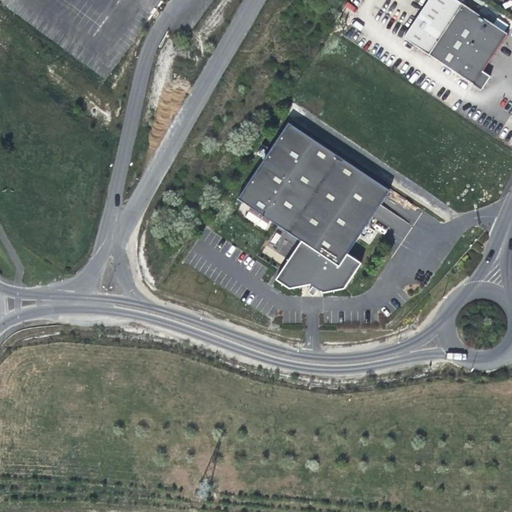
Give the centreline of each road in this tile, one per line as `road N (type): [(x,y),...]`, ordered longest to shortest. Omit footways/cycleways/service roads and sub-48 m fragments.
road 1 (unknown): [(198,257),(284,311),(331,320),(376,307),(452,235),(506,221)]
road 2 (unclassified): [(67,298),(152,310),(292,360),(390,354)]
road 3 (unknown): [(504,95),(489,112),(477,111),(379,43),(369,31),(375,3),(390,1),(402,11)]
